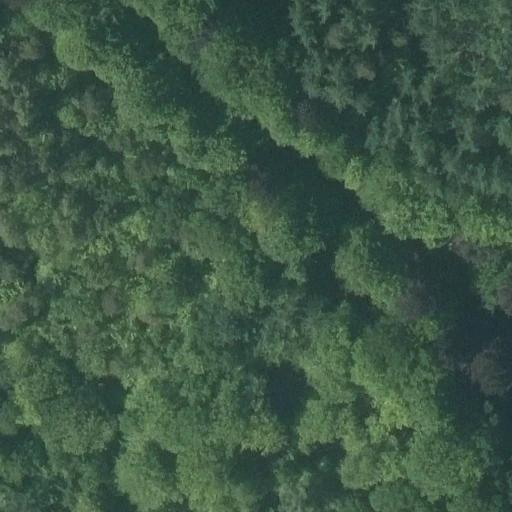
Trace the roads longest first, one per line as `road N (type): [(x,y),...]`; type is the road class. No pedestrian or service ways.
road 1 (tertiary): [(0,417),(511,388)]
road 2 (secondary): [(511,293),(377,201),(152,0)]
